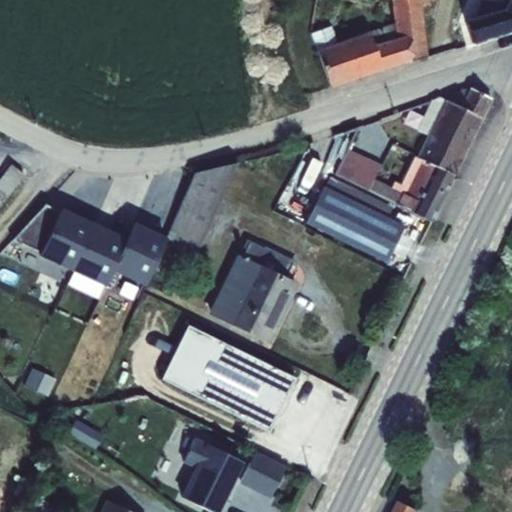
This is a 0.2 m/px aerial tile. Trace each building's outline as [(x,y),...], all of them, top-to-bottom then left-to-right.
[(435,0),(393,0),(397,40),(372,48),(367,32),(338,42),(333,26),(308,34),(327,91),(428,58),(422,0),(424,0),(436,1),(435,0)] [(511,0),(480,0),(474,18),(464,21),(473,45),(511,32),(511,0)] [(427,136),(416,158),(434,167),(454,176),(491,99),(469,88),(447,95),(442,105),(431,100),(416,131),(427,136)] [(338,167),(333,176),(410,213),(432,223),(454,176),(434,167),(416,158),(413,157),(400,184),(393,181),(390,187),(374,180),(381,165),(348,150),(339,168),(338,167)] [(193,175),(151,271),(168,278),(176,259),(190,266),(234,164),(193,175)] [(11,165),(0,178),(0,195),(5,200),(24,175),(11,165)] [(325,186),(307,221),(386,261),(404,225),(325,186)] [(122,238),(59,208),(36,256),(99,285),(107,270),(122,238)] [(122,238),(107,270),(140,286),(164,236),(130,221),(122,238)] [(236,255),(208,314),(270,345),(298,284),(290,280),(296,264),(246,240),(238,256),(236,255)] [(184,326),(159,380),(267,432),(293,378),(184,326)] [(101,445),(106,429),(76,419),(71,434),(101,445)] [(178,497),(207,511),(216,511),(242,462),(193,438),(180,463),(193,469),(178,497)] [(284,465),(254,451),(238,485),(267,499),(284,465)] [(130,511),(103,499),(96,511),(130,511)]
